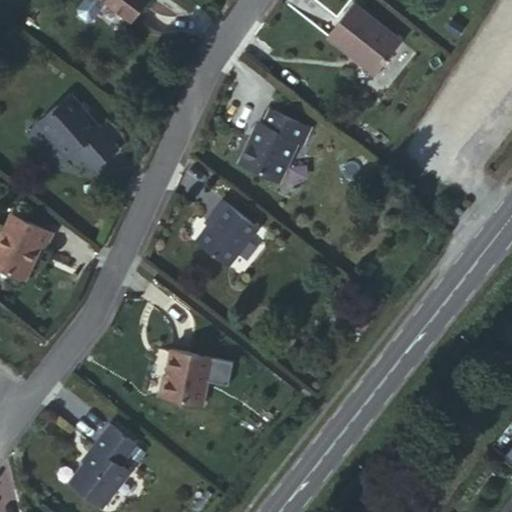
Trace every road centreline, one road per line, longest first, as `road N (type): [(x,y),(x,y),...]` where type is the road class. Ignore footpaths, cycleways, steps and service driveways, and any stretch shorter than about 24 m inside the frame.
road 1 (residential): [(249,0),(213,51),(111,265),(34,384),(0,396)]
road 2 (secondary): [(511,204),(270,511)]
